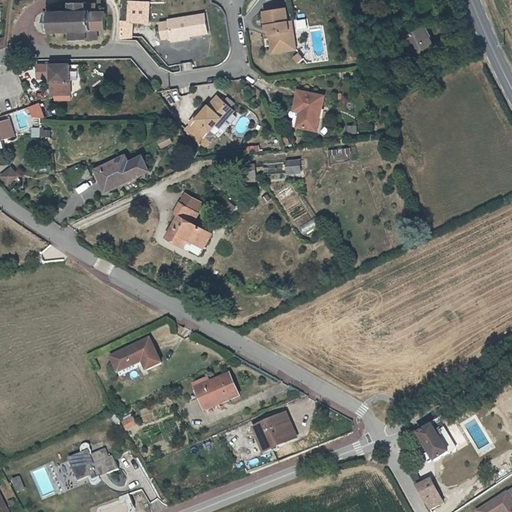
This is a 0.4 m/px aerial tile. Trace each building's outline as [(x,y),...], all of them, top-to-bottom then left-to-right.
[(109,33),(109,14),(88,15),(87,7),(74,7),(74,15),(51,15),(52,34),(76,33),(75,40),(100,40),(100,33),(109,33)] [(284,8),(263,12),(266,29),(270,28),(271,33),(268,34),(270,48),(292,43),(289,29),(291,28),(290,20),(287,20),(284,8)] [(165,19),(168,38),(185,35),(201,33),(198,14),(165,19)] [(302,20),(292,21),(293,30),(304,28),(302,20)] [(427,24),(407,35),(419,58),(439,48),(427,24)] [(10,36),(1,40),(4,48),(9,46),(10,36)] [(73,65),(41,66),(41,76),(54,76),(54,81),(57,81),(56,95),(72,95),(73,65)] [(323,97),(297,91),(292,111),(298,113),(294,127),(315,133),(323,97)] [(211,109),(220,99),(217,96),(206,109),(211,109)] [(222,119),(225,121),(234,111),(220,99),(211,109),(206,109),(201,115),(199,113),(189,124),(205,138),(216,125),(222,119)] [(0,119),(0,156),(1,156),(0,152),(0,142),(10,138),(9,135),(21,129),(13,114),(0,119)] [(222,119),(216,125),(219,128),(225,121),(222,119)] [(355,134),(355,126),(345,126),(345,134),(355,134)] [(162,150),(170,141),(165,136),(156,145),(162,150)] [(330,158),(350,154),(349,147),(329,151),(330,158)] [(137,155),(123,162),(93,177),(101,192),(144,168),(137,155)] [(91,172),(93,177),(123,162),(120,156),(91,172)] [(303,158),(289,160),(290,170),(304,169),(303,158)] [(78,163),(65,170),(66,173),(79,166),(78,163)] [(259,174),(257,164),(234,167),(235,177),(259,174)] [(0,174),(0,179),(6,187),(19,177),(11,166),(0,174)] [(66,173),(63,174),(69,184),(85,176),(79,166),(66,173)] [(219,208),(227,217),(236,208),(227,200),(219,208)] [(197,216),(176,207),(170,220),(174,223),(164,244),(183,254),(188,246),(204,254),(211,238),(193,228),(197,216)] [(155,376),(144,351),(108,367),(113,379),(130,372),(131,375),(136,373),(140,382),(155,376)] [(108,367),(105,368),(112,384),(131,375),(130,372),(113,379),(108,367)] [(208,394),(193,399),(200,414),(215,408),(217,412),(237,403),(226,381),(206,390),(208,394)] [(192,396),(193,399),(208,394),(206,390),(192,396)] [(202,419),(217,412),(215,408),(200,414),(202,419)] [(125,432),(136,426),(131,415),(119,421),(125,432)] [(283,421),(251,436),(255,445),(258,443),(264,456),(274,452),(275,454),(294,445),(283,421)] [(431,433),(417,441),(435,469),(447,460),(431,433)] [(79,460),(66,465),(74,486),(90,481),(91,483),(90,483),(90,486),(91,487),(94,487),(96,486),(98,484),(97,483),(116,476),(110,461),(105,464),(101,457),(87,462),(85,455),(84,454),(80,454),(79,456),(79,460)] [(450,458),(447,460),(435,469),(440,478),(456,467),(450,458)] [(413,483),(427,508),(439,499),(426,476),(413,483)] [(19,486),(14,488),(16,495),(22,493),(19,486)] [(129,491),(90,507),(92,511),(131,511),(134,505),(129,491)] [(8,511),(0,496),(0,511),(8,511)] [(511,511),(511,505),(506,497),(483,511),(511,511)]
